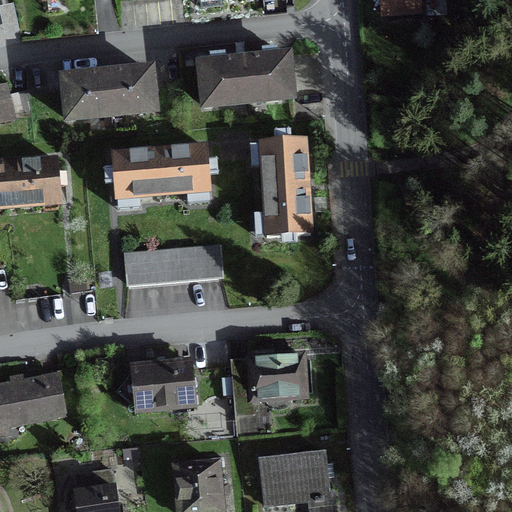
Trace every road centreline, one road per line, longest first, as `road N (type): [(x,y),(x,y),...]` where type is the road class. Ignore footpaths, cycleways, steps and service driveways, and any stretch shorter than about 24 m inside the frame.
road 1 (residential): [(361,314),(0,350)]
road 2 (residential): [(0,60),(343,23)]
road 3 (residential): [(361,314),(343,23)]
road 4 (track): [(370,164),(469,283),(511,308)]
road 5 (residential): [(380,511),(361,314)]
road 6 (track): [(511,114),(503,136),(457,160),(355,170)]
road 7 (track): [(469,283),(503,136)]
